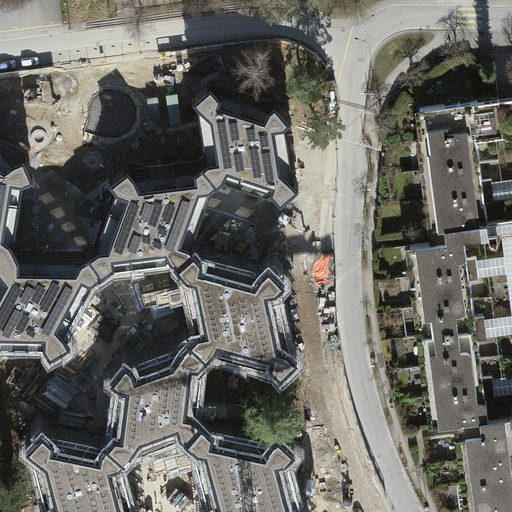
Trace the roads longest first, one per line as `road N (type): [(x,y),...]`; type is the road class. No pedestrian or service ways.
road 1 (residential): [(351,47),(345,334),(360,399),(408,511)]
road 2 (residential): [(351,47),(285,24),(248,23),(0,54)]
road 3 (residential): [(511,21),(403,18),(362,33),(351,47)]
